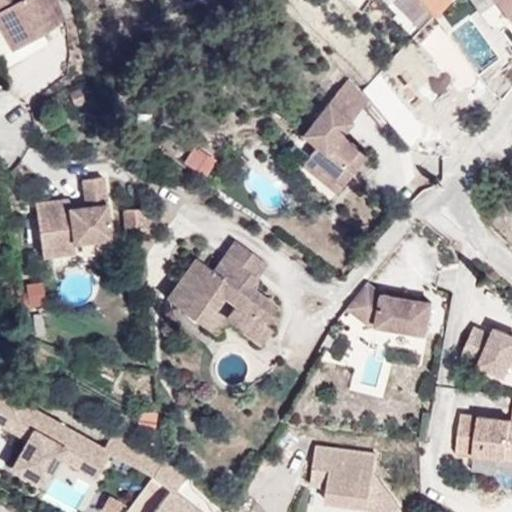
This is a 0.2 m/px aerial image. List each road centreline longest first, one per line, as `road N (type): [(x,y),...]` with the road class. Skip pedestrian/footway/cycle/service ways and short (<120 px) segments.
road 1 (unknown): [(467,218),(431,479)]
road 2 (unclassified): [(511,102),(479,148),(463,198),(467,218),(511,261)]
